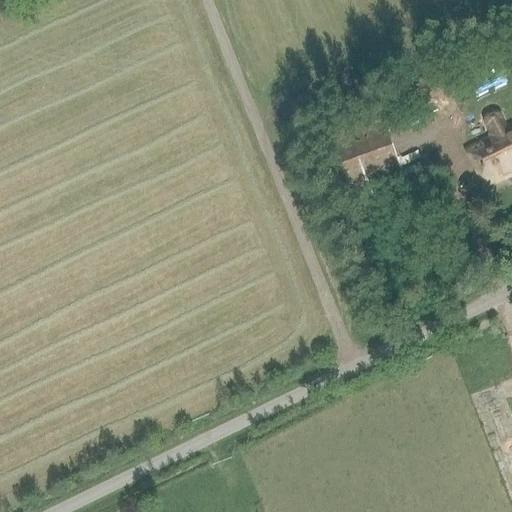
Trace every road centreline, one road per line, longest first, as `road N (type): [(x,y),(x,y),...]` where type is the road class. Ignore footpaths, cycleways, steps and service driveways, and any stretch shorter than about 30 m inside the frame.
road 1 (unclassified): [(57,511),(511,293)]
road 2 (track): [(204,0),(356,369)]
